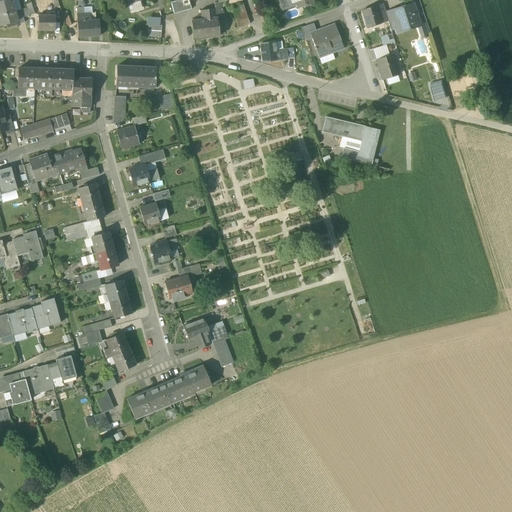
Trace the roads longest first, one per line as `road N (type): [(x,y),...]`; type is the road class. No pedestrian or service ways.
road 1 (residential): [(375,98),(214,56),(104,51)]
road 2 (residential): [(99,126),(166,365)]
road 3 (residential): [(511,130),(375,98)]
